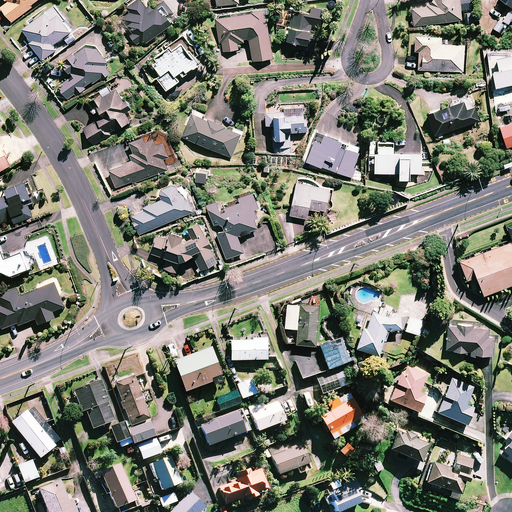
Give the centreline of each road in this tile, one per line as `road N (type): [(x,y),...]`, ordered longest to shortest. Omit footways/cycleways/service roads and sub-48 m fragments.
road 1 (secondary): [(511,185),(240,288),(149,311)]
road 2 (tertiary): [(0,69),(56,146),(127,297)]
road 3 (residential): [(375,0),(388,54),(380,76),(348,67),(361,11)]
road 4 (secondary): [(113,324),(0,378)]
